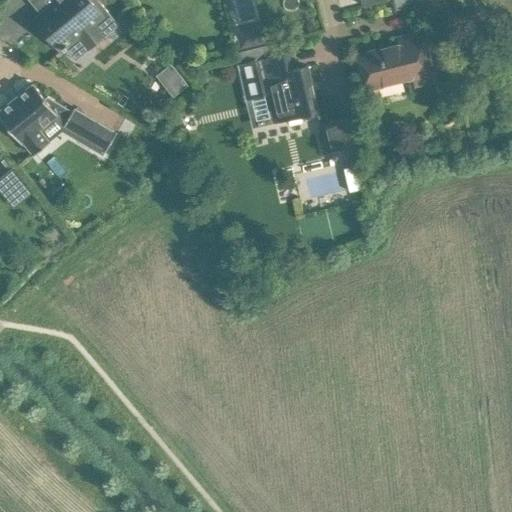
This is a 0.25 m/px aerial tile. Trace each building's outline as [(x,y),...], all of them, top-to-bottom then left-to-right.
[(56,0),(33,19),(41,29),(38,31),(49,44),(52,42),(60,51),(64,48),(65,49),(68,46),(67,45),(78,36),(89,49),(105,36),(100,30),(114,18),(99,0),(98,0),(95,3),(92,0),(56,0)] [(450,2),(449,0),(394,0),(397,13),(450,2)] [(236,32),(240,49),(267,42),(263,26),(236,32)] [(436,81),(434,71),(424,32),(399,38),(400,44),(359,55),(367,88),(412,76),(415,87),(436,81)] [(502,60),(511,51),(501,40),(492,48),(502,60)] [(471,46),(476,66),(494,61),(487,42),(471,46)] [(260,60),(259,58),(239,63),(247,97),(267,92),(274,121),(313,111),(307,83),(310,82),(306,68),(312,66),(311,65),(272,74),(269,59),(270,59),(269,57),(260,60)] [(188,84),(171,62),(156,74),(173,96),(188,84)] [(45,97),(33,82),(0,109),(0,115),(22,143),(24,141),(34,154),(50,141),(40,128),(56,115),(66,121),(64,124),(81,134),(78,139),(103,153),(105,149),(107,149),(117,132),(75,107),(73,110),(48,95),(45,97)] [(351,115),(318,123),(325,150),(358,142),(351,115)] [(29,189),(11,168),(0,176),(0,179),(16,199),(29,189)]
